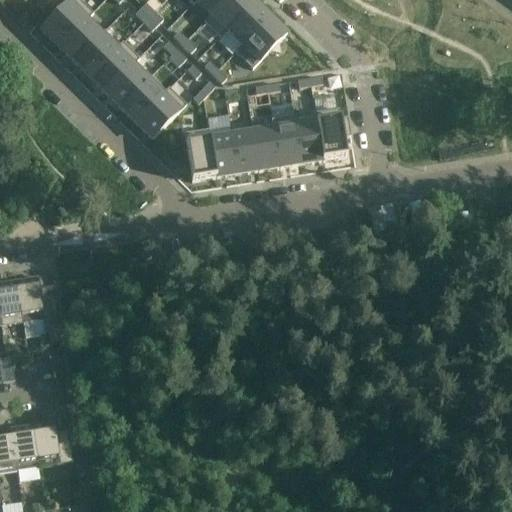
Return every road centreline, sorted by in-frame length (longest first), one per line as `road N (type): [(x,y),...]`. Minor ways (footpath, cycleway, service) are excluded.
road 1 (residential): [(192,226),(0,31)]
road 2 (residential): [(294,0),(363,69),(382,195)]
road 3 (residential): [(382,195),(192,226)]
road 4 (residential): [(511,174),(382,195)]
